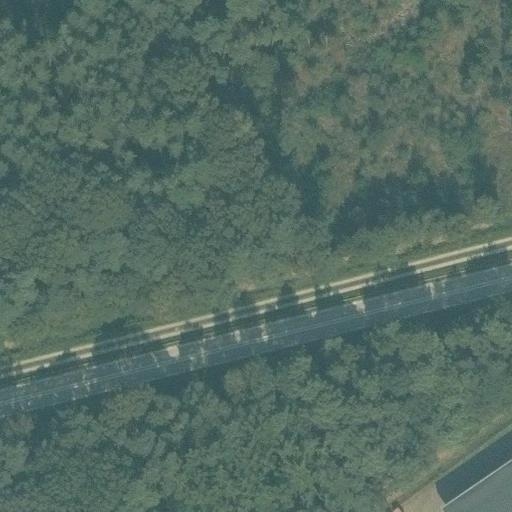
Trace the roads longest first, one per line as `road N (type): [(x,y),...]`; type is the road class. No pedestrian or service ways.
road 1 (primary): [(0,404),(511,275)]
road 2 (unclassified): [(511,242),(0,370)]
road 3 (track): [(511,408),(370,511)]
